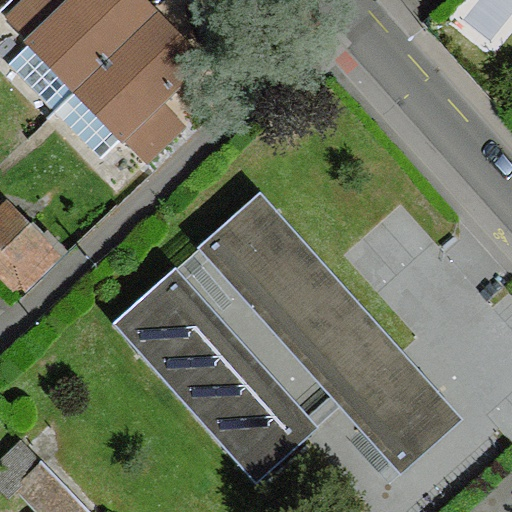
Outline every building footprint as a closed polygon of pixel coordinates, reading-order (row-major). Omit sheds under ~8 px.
[(33,46),(71,9),(61,0),(20,0),(4,16),(33,46)] [(80,0),(71,9),(33,46),(79,94),(157,17),(140,0),(80,0)] [(79,94),(124,141),(163,103),(201,66),(157,17),(79,94)] [(79,94),(33,46),(10,67),(57,114),(79,94)] [(124,141),(79,94),(57,114),(103,162),(124,141)] [(163,103),(124,141),(146,163),(184,126),(163,103)] [(46,246),(14,213),(0,226),(0,244),(22,267),(46,246)] [(364,323),(295,245),(182,345),(244,414),(298,365),(306,374),(364,323)] [(23,489),(46,466),(25,445),(0,468),(0,491),(10,501),(23,489)] [(88,511),(46,466),(23,489),(44,511),(88,511)]
